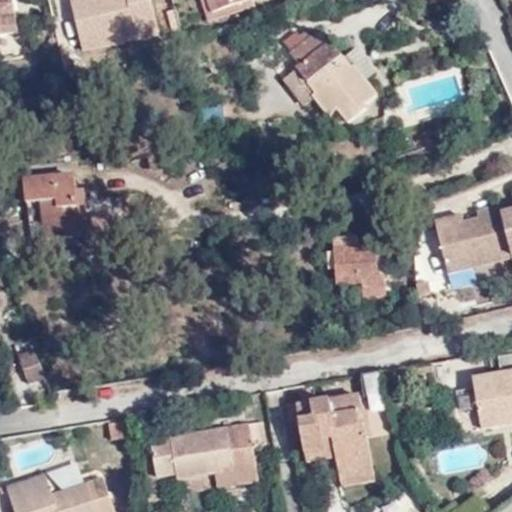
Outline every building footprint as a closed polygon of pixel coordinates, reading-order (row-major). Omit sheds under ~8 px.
[(14,0),(0,0),(0,23),(17,20),(14,0)] [(119,15),(115,0),(89,0),(93,21),(119,15)] [(196,0),(201,15),(241,3),(239,0),(196,0)] [(455,56),(473,51),(469,38),(451,42),(455,56)] [(319,99),(314,103),(330,123),(337,118),(345,128),(367,115),(363,111),(373,103),(354,74),(352,76),(333,50),(330,52),(318,39),(293,57),(303,71),(298,74),(319,99)] [(304,112),(314,103),(319,99),(298,74),(284,86),(304,112)] [(27,177),(33,238),(85,234),(85,244),(111,242),(108,216),(88,217),(86,191),(78,192),(76,173),(27,177)] [(511,261),(511,214),(479,224),(480,233),(469,236),(440,242),(449,276),(476,270),(511,261)] [(440,242),(469,236),(464,224),(437,231),(440,242)] [(393,275),(393,246),(380,247),(379,243),(358,245),(358,233),(331,234),(332,247),(337,247),(338,282),(358,281),(358,298),(383,297),(383,275),(393,275)] [(480,282),(476,270),(449,276),(452,286),(480,282)] [(44,377),(35,351),(18,354),(27,381),(44,377)] [(365,371),(368,396),(380,395),(377,369),(365,371)] [(478,439),(502,435),(501,417),(511,415),(511,377),(470,385),(478,439)] [(373,478),(357,398),(296,409),(307,469),(336,464),(338,485),(373,478)] [(511,415),(501,417),(502,435),(511,433),(511,415)] [(128,436),(125,422),(106,425),(109,439),(128,436)] [(267,447),(263,426),(152,445),(157,482),(176,480),(177,484),(213,478),(217,494),(258,485),(251,450),(267,447)] [(13,501),(50,488),(46,477),(9,487),(13,501)] [(114,511),(104,481),(71,490),(50,488),(13,501),(17,511),(114,511)] [(447,511),(483,511),(490,508),(478,491),(447,511)]
